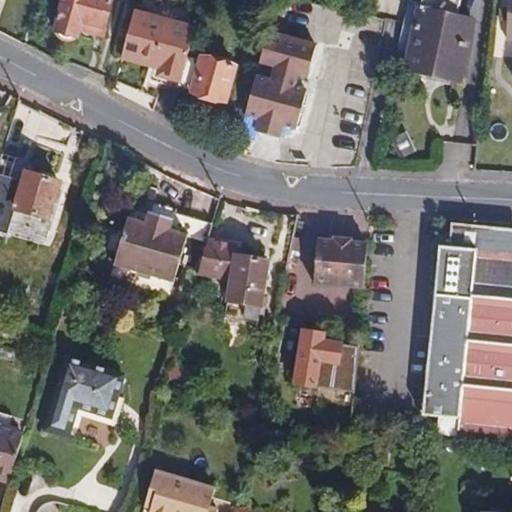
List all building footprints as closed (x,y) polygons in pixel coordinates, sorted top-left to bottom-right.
[(62,0),(53,31),(77,37),(79,30),(81,23),(104,29),(111,0),(62,0)] [(420,0),(406,71),(458,82),(471,20),(455,17),(447,15),(450,0),(420,0)] [(450,0),(447,15),(455,17),(458,0),(450,0)] [(135,13),(123,57),(155,66),(157,62),(162,63),(161,68),(159,76),(181,81),(188,57),(196,29),(135,13)] [(102,37),(104,29),(81,23),(79,30),(102,37)] [(270,79),(255,75),(245,115),(237,141),(243,143),(244,137),(253,139),(256,132),(256,128),(279,134),(282,126),(296,129),(307,89),(297,86),(300,75),(307,77),(316,44),(275,34),(267,32),(258,64),(273,68),(270,79)] [(181,81),(179,87),(189,90),(189,91),(228,102),(238,68),(199,57),(197,60),(188,57),(181,81)] [(179,87),(181,81),(159,76),(154,74),(152,82),(179,89),(179,87)] [(25,171),(14,210),(49,221),(61,182),(25,171)] [(145,223),(128,218),(114,265),(173,283),(179,265),(186,267),(181,285),(194,289),(198,274),(207,241),(212,225),(176,214),(179,207),(151,199),(148,212),(174,220),(171,231),(145,223)] [(174,220),(148,212),(145,223),(171,231),(174,220)] [(461,424),(459,431),(511,436),(511,232),(452,227),(449,255),(476,257),(461,424)] [(292,238),(289,250),(298,252),(300,239),(292,238)] [(314,285),(362,289),(366,243),(317,240),(314,285)] [(236,246),(207,241),(198,274),(230,280),(226,302),(246,306),(244,318),(258,321),(261,307),(263,294),(269,262),(234,255),(236,246)] [(449,255),(439,254),(439,257),(424,420),(461,424),(476,257),(449,255)] [(269,295),(263,294),(261,307),(267,308),(269,295)] [(302,331),(294,383),(332,389),(336,363),(338,364),(341,343),(323,340),(324,335),(302,331)] [(43,428),(65,435),(75,404),(110,415),(116,395),(121,375),(66,357),(43,428)] [(183,394),(189,377),(190,373),(174,368),(167,389),(183,394)] [(115,417),(122,397),(116,395),(110,415),(115,417)] [(0,415),(0,481),(9,484),(23,436),(8,431),(12,419),(0,415)] [(210,506),(215,489),(155,471),(149,492),(156,494),(150,511),(218,511),(219,509),(210,506)] [(156,494),(149,492),(144,507),(151,510),(156,494)]
